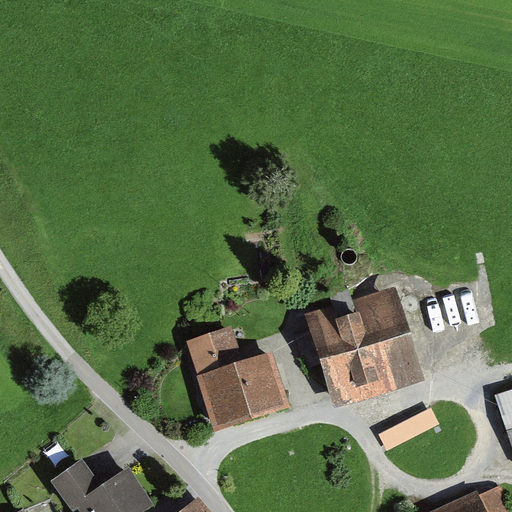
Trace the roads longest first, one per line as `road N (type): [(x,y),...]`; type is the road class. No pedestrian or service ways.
road 1 (track): [(322,416),(296,387),(287,361),(293,314),(373,278),(403,274),(430,287),(450,310),(473,380)]
road 2 (track): [(511,371),(352,424),(322,416),(283,422),(216,454),(192,476)]
road 3 (unclassified): [(0,261),(75,363),(221,511)]
road 4 (track): [(511,482),(413,487),(378,465),(352,424)]
